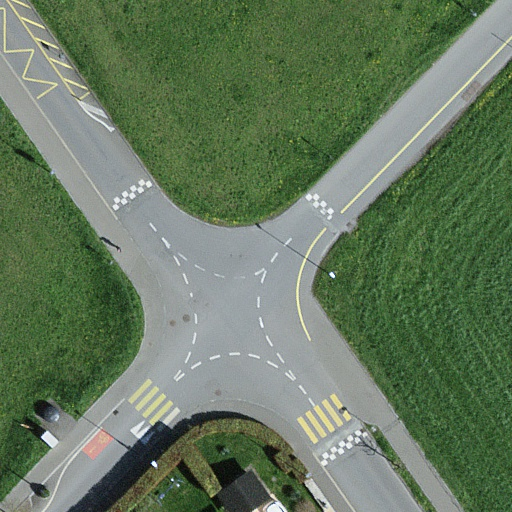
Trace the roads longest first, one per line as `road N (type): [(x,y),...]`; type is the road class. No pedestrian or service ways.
road 1 (unclassified): [(225,309),(130,199),(0,12)]
road 2 (unclassified): [(511,23),(263,270)]
road 3 (residential): [(59,511),(225,309)]
road 4 (residential): [(386,511),(282,363),(225,309)]
